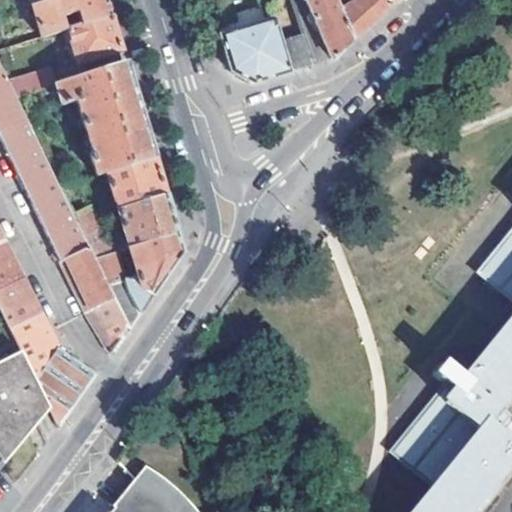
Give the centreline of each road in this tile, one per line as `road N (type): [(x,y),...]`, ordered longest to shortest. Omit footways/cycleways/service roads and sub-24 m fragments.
road 1 (secondary): [(32,511),(205,274),(227,219),(220,189)]
road 2 (secondary): [(220,189),(246,186),(358,81)]
road 3 (residential): [(201,132),(358,81)]
road 4 (secondary): [(201,132),(156,0)]
